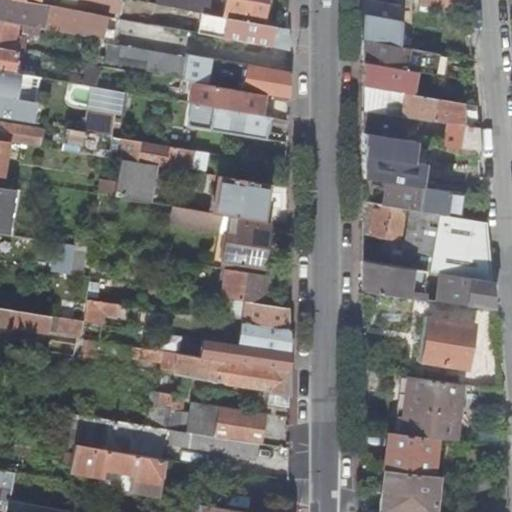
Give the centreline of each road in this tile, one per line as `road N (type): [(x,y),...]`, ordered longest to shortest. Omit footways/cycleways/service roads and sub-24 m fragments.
road 1 (residential): [(323,0),(322,511)]
road 2 (residential): [(509,305),(484,0)]
